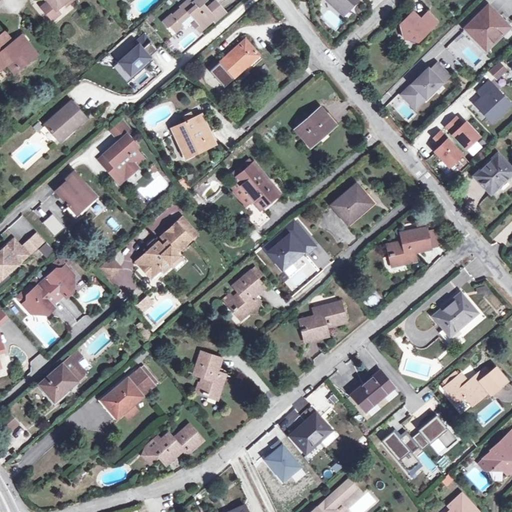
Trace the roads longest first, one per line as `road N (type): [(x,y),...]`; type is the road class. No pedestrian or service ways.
road 1 (residential): [(76,511),(190,478),(475,246)]
road 2 (residential): [(433,188),(292,303)]
road 3 (residential): [(329,61),(433,188)]
